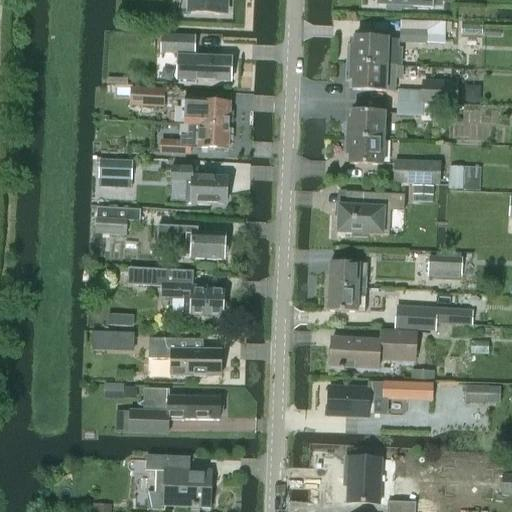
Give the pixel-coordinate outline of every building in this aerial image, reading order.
[(189,0),(189,14),(224,16),(224,0),(189,0)] [(376,0),(376,6),(386,7),(386,12),(401,13),(401,7),(433,9),(433,0),(376,0)] [(400,22),(399,43),(444,45),(445,23),(400,22)] [(195,38),(160,36),(159,55),(177,56),(194,57),(195,38)] [(350,48),(349,65),(367,65),(385,66),(395,67),(397,67),(398,49),(392,48),(392,41),(386,40),(354,39),(353,48),(350,48)] [(177,56),(176,82),(178,82),(178,85),(196,86),(196,82),(230,83),(231,60),(194,58),(194,57),(177,56)] [(367,65),(349,65),(349,81),(352,81),(352,91),(394,93),(395,67),(367,65)] [(397,92),(397,103),(457,105),(457,83),(422,81),(422,93),(397,92)] [(130,89),(129,107),(164,109),(165,90),(130,89)] [(199,120),(199,127),(229,129),(230,105),(188,103),(187,120),(199,120)] [(347,122),(346,139),(383,140),(384,114),(351,113),(350,122),(347,122)] [(160,141),(159,155),(190,156),(191,150),(228,151),(229,129),(199,127),(188,127),(187,137),(181,137),(180,142),(160,141)] [(381,167),(383,140),(346,139),(345,157),(349,157),(348,166),(381,167)] [(394,162),(393,185),(440,186),(440,163),(394,162)] [(100,163),(99,180),(132,181),(133,164),(100,163)] [(449,167),(448,191),(462,191),(463,168),(449,167)] [(194,170),(171,169),(171,183),(193,184),(192,205),(226,207),(227,180),(194,178),(194,170)] [(414,187),(413,196),(433,198),(433,188),(414,187)] [(352,238),(367,239),(367,236),(388,237),(389,212),(403,213),(404,197),(346,194),(346,209),(339,208),(337,234),(352,235),(352,238)] [(96,221),(127,222),(140,223),(141,211),(97,209),(96,221)] [(126,236),(127,222),(96,221),(95,235),(126,236)] [(156,248),(191,250),(191,260),(223,262),(225,236),(193,235),(193,229),(157,228),(156,248)] [(462,258),(428,257),(428,272),(461,274),(462,258)] [(329,265),(328,288),(365,289),(366,266),(329,265)] [(161,298),(171,299),(183,300),(182,316),(221,317),(222,293),(206,292),(206,289),(192,288),(192,273),(128,270),(128,286),(161,288),(161,298)] [(328,288),(327,313),(365,314),(365,289),(328,288)] [(417,309),(416,332),(436,334),(436,325),(456,327),(457,311),(417,309)] [(107,315),(107,326),(120,327),(120,316),(107,315)] [(380,343),(331,340),(329,368),(338,369),(338,371),(343,371),(343,369),(378,371),(378,360),(414,362),(416,335),(401,334),(400,347),(380,345),(380,343)] [(171,361),(170,374),(219,375),(220,353),(186,353),(181,353),(181,341),(149,340),(148,360),(171,361)] [(328,388),(327,418),(366,420),(367,416),(387,417),(388,401),(382,401),(383,383),(368,383),(368,389),(328,388)] [(383,383),(382,401),(388,401),(407,402),(408,384),(383,383)] [(465,387),(465,403),(488,404),(489,388),(465,387)] [(143,412),(129,412),(129,435),(168,436),(168,420),(218,421),(218,417),(221,416),(221,405),(218,404),(218,400),(184,399),(184,403),(169,402),(169,391),(143,390),(143,404),(140,404),(140,407),(143,407),(143,412)] [(343,475),(343,487),(347,487),(347,504),(379,506),(380,480),(396,480),(396,461),(397,461),(397,456),(380,455),(380,460),(345,459),(344,475),(343,475)] [(160,511),(161,508),(176,508),(175,511),(186,511),(187,509),(209,510),(209,507),(208,507),(209,475),(211,475),(211,473),(180,472),(181,460),(145,458),(145,472),(154,472),(153,494),(147,494),(145,511),(160,511)] [(511,475),(502,474),(500,495),(511,496),(511,475)] [(386,511),(414,511),(415,504),(414,504),(387,503),(386,511)]
